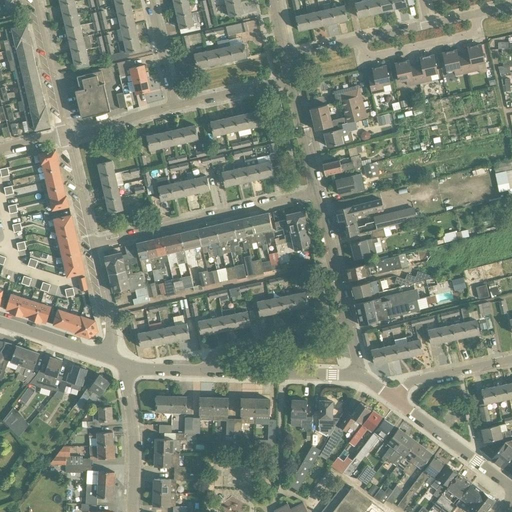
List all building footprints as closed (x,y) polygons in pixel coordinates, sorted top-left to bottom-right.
[(20,0),(0,0),(0,10),(1,10),(7,9),(9,9),(15,7),(22,6),(20,0)] [(207,0),(210,9),(216,7),(213,0),(207,0)] [(297,0),(291,0),(294,10),(299,9),(297,0)] [(379,0),(373,0),(367,1),(370,15),(382,12),(379,0)] [(392,0),(379,0),(382,12),(395,10),(392,0)] [(392,0),(395,10),(407,7),(405,0),(392,0)] [(188,1),(174,5),(177,17),(191,13),(188,1)] [(367,1),(355,4),(358,18),(370,15),(367,1)] [(77,14),(75,2),(61,5),(63,17),(77,14)] [(130,2),(116,5),(119,17),(133,14),(130,2)] [(241,2),(227,5),(230,17),(244,14),(241,2)] [(344,6),(332,9),(335,23),(348,20),(344,6)] [(332,9),(320,11),(323,26),(335,23),(332,9)] [(320,11),(308,14),(311,28),(323,26),(320,11)] [(193,24),(191,13),(177,17),(180,29),(186,27),(187,33),(195,31),(201,29),(199,23),(193,24)] [(80,26),(77,14),(63,17),(66,29),(80,26)] [(133,14),(119,17),(121,29),(135,26),(133,14)] [(311,28),(308,14),(296,17),(299,31),(311,28)] [(145,23),(137,25),(139,34),(147,33),(145,23)] [(5,29),(8,40),(29,35),(27,24),(5,29)] [(229,36),(243,33),(240,24),(227,27),(229,36)] [(69,41),(89,37),(89,36),(83,37),(80,26),(66,29),(69,41)] [(124,41),(138,38),(135,26),(121,29),(124,41)] [(29,35),(8,40),(3,41),(6,52),(31,46),(29,35)] [(187,36),(182,37),(185,50),(190,49),(187,36)] [(92,48),(89,37),(69,41),(72,53),(86,50),(86,49),(92,48)] [(138,38),(124,41),(118,43),(120,53),(114,54),(112,44),(107,45),(110,62),(130,57),(129,53),(141,50),(138,38)] [(230,46),(222,48),(222,44),(217,45),(221,63),(234,61),(230,46)] [(243,44),(230,46),(234,61),(246,58),(243,44)] [(205,47),(206,52),(209,66),(221,63),(217,45),(205,47)] [(487,72),(485,63),(481,45),(468,48),(469,55),(464,56),(467,73),(478,70),(479,74),(487,72)] [(31,46),(6,52),(9,62),(12,60),(12,61),(34,56),(31,46)] [(86,50),(72,53),(75,65),(89,62),(86,50)] [(456,75),(467,73),(464,56),(458,58),(456,51),(443,53),(447,71),(454,69),(456,75)] [(209,66),(206,52),(194,54),(197,69),(209,66)] [(34,56),(12,61),(15,71),(36,66),(34,56)] [(416,67),(420,83),(431,81),(430,75),(437,73),(433,56),(420,59),(422,66),(416,67)] [(130,60),(117,63),(120,78),(131,75),(133,81),(147,78),(144,65),(132,68),(130,60)] [(408,86),(420,83),(416,67),(410,68),(409,61),(395,64),(399,82),(407,80),(408,86)] [(36,66),(15,71),(17,81),(38,76),(36,66)] [(368,77),(372,94),(384,91),(383,85),(390,84),(386,66),(373,69),(374,76),(368,77)] [(76,91),(79,105),(103,99),(100,85),(105,84),(102,71),(78,79),(80,90),(76,91)] [(38,76),(17,81),(20,91),(41,86),(38,76)] [(150,92),(147,78),(133,81),(136,95),(150,92)] [(41,86),(20,91),(22,101),(18,102),(43,97),(41,86)] [(341,101),(345,114),(347,123),(356,121),(367,119),(361,96),(360,96),(358,87),(334,93),(336,102),(341,101)] [(120,109),(127,107),(123,93),(116,95),(120,109)] [(133,106),(130,94),(124,95),(127,107),(133,106)] [(43,97),(18,102),(21,112),(24,111),(24,112),(45,107),(43,97)] [(103,99),(79,105),(82,118),(110,111),(106,112),(103,99)] [(310,109),(315,131),(338,125),(347,123),(345,114),(342,115),(343,118),(333,120),(333,121),(331,121),(327,105),(310,109)] [(45,107),(24,112),(26,121),(23,122),(23,123),(48,117),(45,107)] [(247,114),(250,128),(262,125),(259,111),(247,114)] [(235,117),(238,131),(250,128),(247,114),(235,117)] [(389,114),(377,117),(380,126),(392,123),(389,114)] [(48,117),(23,123),(25,133),(50,127),(48,117)] [(223,119),(226,134),(238,131),(235,117),(223,119)] [(211,122),(214,136),(226,134),(223,119),(211,122)] [(338,125),(340,130),(324,134),(328,147),(353,141),(351,131),(358,129),(356,121),(347,123),(338,125)] [(186,142),(198,140),(195,126),(183,128),(186,142)] [(5,138),(11,137),(8,127),(2,129),(5,138)] [(171,131),(174,145),(186,142),(183,128),(171,131)] [(159,134),(162,148),(174,145),(171,131),(159,134)] [(147,137),(150,150),(162,148),(159,134),(147,137)] [(274,143),(269,145),(271,153),(269,155),(257,158),(262,179),(274,176),(272,168),(280,166),(274,143)] [(226,151),(225,145),(219,147),(209,149),(210,155),(226,151)] [(197,158),(210,155),(209,149),(196,153),(197,158)] [(40,154),(41,159),(42,163),(58,160),(56,150),(40,154)] [(211,157),(212,163),(224,160),(223,154),(211,157)] [(341,165),(340,160),(323,164),(325,175),(354,169),(354,168),(363,166),(360,155),(351,157),(352,163),(341,165)] [(257,158),(250,159),(245,160),(246,167),(250,181),(262,179),(257,158)] [(58,160),(42,163),(44,173),(59,169),(57,161),(58,160)] [(511,193),(511,160),(493,165),(495,173),(505,171),(509,189),(511,189),(511,193)] [(101,177),(115,174),(112,161),(98,165),(101,177)] [(246,167),(241,168),(239,161),(233,163),(234,170),(237,184),(250,181),(246,167)] [(376,162),(364,165),(365,167),(368,179),(380,176),(377,164),(376,162)] [(207,176),(202,177),(199,167),(192,169),(194,179),(198,193),(210,190),(207,176)] [(59,169),(44,173),(46,182),(61,179),(59,169)] [(234,170),(222,173),(225,187),(237,184),(234,170)] [(121,172),(115,174),(101,177),(103,189),(118,186),(124,184),(121,172)] [(143,173),(146,186),(151,185),(148,172),(143,173)] [(353,183),(352,177),(336,181),(339,195),(363,190),(361,182),(353,183)] [(61,179),(46,182),(47,187),(48,192),(64,188),(61,179)] [(198,193),(194,179),(182,182),(186,196),(198,193)] [(182,182),(170,185),(173,199),(186,196),(182,182)] [(170,185),(158,187),(161,201),(173,199),(170,185)] [(106,201),(120,198),(118,186),(103,189),(106,201)] [(64,188),(48,192),(50,201),(67,197),(66,197),(64,188)] [(67,197),(50,201),(52,210),(69,206),(67,197)] [(109,213),(123,210),(120,198),(106,201),(109,213)] [(410,221),(417,219),(414,207),(374,217),(375,222),(365,224),(365,225),(357,227),(354,216),(384,209),(382,200),(335,211),(339,228),(338,230),(338,232),(340,233),(342,238),(410,221)] [(276,227),(305,221),(303,211),(287,215),(288,220),(275,223),(276,227)] [(267,230),(273,229),(269,213),(260,215),(266,244),(270,243),(267,230)] [(251,217),(256,240),(260,239),(263,250),(267,249),(266,244),(260,215),(251,217)] [(71,216),(55,220),(57,229),(73,226),(71,216)] [(253,247),(252,244),(257,243),(256,240),(251,217),(242,219),(249,248),(253,247)] [(245,249),(249,248),(242,219),(233,221),(238,242),(243,241),(245,249)] [(224,223),(231,253),(235,252),(234,246),(239,245),(238,242),(233,221),(224,223)] [(284,230),(285,234),(307,229),(305,221),(276,227),(277,231),(284,230)] [(225,246),(227,254),(231,253),(224,223),(216,225),(221,247),(225,246)] [(218,255),(218,257),(222,256),(221,247),(216,225),(207,227),(213,257),(218,255)] [(73,226),(57,229),(59,239),(75,235),(73,226)] [(198,229),(204,253),(208,252),(209,258),(213,257),(207,227),(198,229)] [(372,239),(366,240),(351,244),(355,259),(377,253),(374,243),(378,242),(377,239),(385,237),(383,228),(370,232),(372,239)] [(203,253),(204,253),(198,229),(189,232),(196,261),(200,260),(198,252),(203,251),(203,253)] [(309,238),(307,229),(285,234),(286,239),(279,240),(279,238),(275,239),(276,246),(309,238)] [(458,240),(469,237),(467,230),(456,232),(456,231),(443,234),(444,241),(437,243),(438,245),(458,240)] [(187,263),(189,268),(197,266),(196,261),(189,232),(181,234),(187,263)] [(187,263),(181,234),(172,236),(179,265),(187,263)] [(75,235),(59,239),(61,248),(77,244),(75,235)] [(179,267),(179,265),(172,236),(163,238),(169,262),(170,270),(179,267)] [(163,238),(154,240),(161,269),(165,268),(164,263),(169,262),(163,238)] [(297,260),(287,262),(285,254),(296,251),(302,249),(303,250),(304,250),(304,249),(311,247),(309,238),(276,246),(278,252),(282,268),(283,271),(298,268),(297,260)] [(145,242),(150,263),(151,263),(154,281),(163,279),(161,269),(154,240),(145,242)] [(146,265),(150,263),(145,242),(136,244),(143,273),(147,272),(146,265)] [(77,244),(61,248),(63,257),(80,254),(77,244)] [(107,266),(136,259),(133,245),(125,246),(127,255),(122,256),(121,253),(105,257),(107,266)] [(269,254),(270,261),(273,270),(282,268),(278,252),(269,254)] [(80,254),(63,257),(66,267),(82,263),(80,254)] [(350,281),(367,277),(402,268),(408,266),(415,264),(412,254),(406,255),(347,269),(350,281)] [(131,265),(137,263),(136,259),(107,266),(109,275),(132,270),(131,265)] [(261,260),(252,262),(255,274),(255,275),(264,273),(264,272),(261,263),(261,260)] [(255,274),(252,262),(245,263),(248,276),(255,274)] [(82,263),(66,267),(66,270),(68,276),(84,272),(82,263)] [(238,280),(246,278),(243,264),(235,266),(238,278),(238,280)] [(238,278),(235,266),(226,268),(229,280),(238,278)] [(139,273),(133,274),(132,270),(109,275),(111,283),(140,277),(139,273)] [(211,284),(208,273),(208,271),(199,272),(199,274),(202,285),(202,286),(211,284)] [(220,282),(217,271),(208,273),(211,284),(220,282)] [(416,277),(425,280),(435,278),(418,271),(416,277)] [(193,287),(191,276),(190,273),(181,275),(182,277),(185,290),(194,288),(193,287)] [(407,274),(405,280),(414,283),(425,280),(416,277),(407,274)] [(146,285),(144,276),(140,277),(111,283),(113,293),(129,289),(130,293),(135,292),(137,298),(133,299),(134,305),(150,302),(149,298),(146,285)] [(185,290),(182,277),(173,279),(175,288),(176,292),(185,290)] [(397,277),(395,282),(404,286),(414,283),(405,280),(397,277)] [(88,289),(85,278),(78,279),(81,291),(88,289)] [(466,288),(464,278),(452,281),(454,291),(457,290),(458,293),(464,292),(463,289),(466,288)] [(382,286),(380,280),(351,287),(352,293),(382,286)] [(262,288),(261,282),(248,285),(249,291),(262,288)] [(158,296),(155,285),(155,283),(146,285),(149,298),(158,296)] [(167,294),(166,290),(164,283),(155,285),(158,296),(167,294)] [(490,297),(487,285),(476,288),(479,299),(490,297)] [(382,286),(352,293),(354,299),(383,291),(382,286)] [(177,295),(176,292),(175,288),(166,290),(167,294),(168,297),(177,295)] [(358,315),(417,300),(421,299),(418,289),(366,302),(357,304),(355,304),(358,315)] [(306,292),(294,295),(297,309),(309,306),(306,292)] [(16,314),(21,298),(17,297),(12,295),(7,311),(11,312),(11,313),(16,314)] [(294,295),(282,297),(284,311),(297,309),(294,295)] [(282,297),(269,300),(272,314),(284,311),(282,297)] [(26,317),(31,301),(21,298),(16,314),(22,316),(26,317)] [(272,314),(269,300),(257,302),(260,316),(272,314)] [(420,309),(417,300),(358,315),(360,326),(377,322),(377,319),(420,309)] [(36,321),(41,305),(31,301),(26,317),(30,318),(30,319),(36,321)] [(478,318),(491,315),(488,302),(476,305),(478,318)] [(45,323),(50,308),(41,305),(36,321),(41,322),(45,323)] [(462,311),(464,323),(467,337),(480,334),(477,320),(471,321),(468,307),(462,309),(462,311)] [(234,308),(226,310),(222,311),(223,317),(226,331),(238,328),(235,314),(234,308)] [(65,329),(70,313),(65,311),(59,309),(54,325),(65,329)] [(250,326),(247,312),(235,314),(238,328),(250,326)] [(80,316),(76,314),(70,313),(65,329),(76,332),(82,316),(81,315),(80,316)] [(223,317),(217,318),(216,314),(210,315),(211,319),(213,333),(226,331),(223,317)] [(82,316),(76,332),(76,334),(90,338),(98,331),(95,321),(93,322),(93,320),(82,316)] [(432,316),(420,319),(422,325),(434,322),(432,316)] [(186,324),(185,318),(175,320),(172,320),(174,327),(177,341),(189,338),(186,324)] [(211,319),(198,322),(201,336),(213,333),(211,319)] [(420,319),(411,322),(412,327),(415,327),(422,325),(420,319)] [(487,323),(486,323),(486,321),(479,322),(480,325),(479,325),(481,333),(489,331),(487,323)] [(464,323),(452,325),(455,339),(467,337),(464,323)] [(415,327),(418,340),(420,339),(425,338),(422,325),(415,327)] [(452,325),(440,328),(443,342),(455,339),(452,325)] [(174,327),(162,329),(165,343),(177,341),(174,327)] [(440,328),(428,330),(431,345),(443,342),(440,328)] [(165,343),(162,329),(150,332),(153,346),(165,343)] [(153,346),(150,332),(138,334),(141,348),(153,346)] [(423,354),(420,339),(418,340),(412,341),(411,335),(409,336),(407,336),(408,342),(411,356),(423,354)] [(0,363),(9,350),(13,344),(5,343),(0,342),(0,363)] [(408,342),(396,345),(399,359),(411,356),(408,342)] [(396,345),(383,348),(387,362),(399,359),(396,345)] [(15,374),(19,375),(28,350),(22,348),(22,347),(19,346),(18,346),(17,346),(15,352),(9,350),(0,363),(0,379),(2,381),(6,371),(5,371),(9,361),(11,361),(11,362),(18,365),(15,374)] [(387,362),(383,348),(371,350),(374,364),(387,362)] [(32,372),(32,370),(34,370),(40,354),(38,353),(37,353),(35,352),(34,352),(28,350),(19,375),(23,376),(24,376),(28,377),(24,381),(29,384),(37,374),(32,372)] [(50,357),(45,372),(40,387),(51,390),(55,377),(58,377),(63,361),(50,357)] [(53,397),(57,398),(61,400),(67,384),(71,385),(71,388),(80,391),(81,386),(87,369),(86,369),(86,368),(81,366),(81,367),(74,365),(72,373),(70,373),(67,383),(61,381),(59,390),(53,397)] [(101,396),(110,383),(100,375),(90,388),(89,387),(75,405),(81,409),(89,398),(90,399),(95,403),(101,396)] [(494,387),(497,402),(509,399),(506,385),(494,387)] [(485,404),(486,404),(497,402),(494,387),(481,390),(485,404)] [(156,412),(172,412),(172,397),(157,396),(156,412)] [(186,397),(172,397),(172,412),(186,413),(186,397)] [(214,420),(214,398),(200,398),(200,418),(193,418),(192,430),(185,430),(184,434),(187,434),(200,434),(200,420),(214,420)] [(214,398),(214,420),(227,421),(226,435),(234,435),(234,419),(228,419),(228,415),(228,399),(214,398)] [(255,416),(256,399),(242,399),(241,415),(242,415),(242,419),(234,419),(234,435),(239,435),(239,423),(247,424),(247,416),(255,416)] [(256,399),(255,416),(269,416),(270,400),(256,399)] [(307,401),(292,400),(291,418),(302,418),(301,430),(311,430),(312,417),(306,417),(307,401)] [(339,418),(332,418),(332,402),(327,401),(326,400),(323,400),(322,401),(321,401),(320,419),(319,419),(318,432),(328,438),(330,436),(333,430),(335,426),(339,418)] [(350,413),(340,428),(344,431),(346,432),(354,419),(361,424),(371,410),(370,409),(371,408),(365,404),(364,405),(360,403),(352,414),(350,413)] [(93,405),(94,414),(93,414),(93,421),(88,422),(88,428),(101,427),(101,422),(112,421),(112,407),(99,408),(99,405),(93,405)] [(483,425),(490,424),(487,407),(480,408),(483,425)] [(382,417),(373,411),(352,438),(349,442),(354,446),(357,441),(358,442),(368,428),(372,431),(382,417)] [(7,426),(18,439),(27,428),(15,417),(7,426)] [(185,418),(185,430),(192,430),(193,418),(185,418)] [(384,419),(355,458),(359,461),(368,449),(370,450),(380,436),(383,439),(394,425),(384,419)] [(509,437),(510,440),(511,439),(511,432),(511,433),(510,431),(507,431),(505,424),(482,429),(485,442),(509,437)] [(159,425),(159,433),(171,433),(172,426),(159,425)] [(339,428),(335,426),(333,430),(330,436),(331,437),(320,456),(327,460),(344,431),(339,428)] [(398,429),(388,443),(392,446),(384,456),(388,460),(407,435),(398,429)] [(98,438),(98,445),(114,445),(113,432),(89,433),(89,439),(98,438)] [(187,434),(184,434),(176,434),(176,440),(155,439),(155,453),(177,453),(180,453),(180,440),(187,440),(187,434)] [(397,466),(415,441),(407,435),(388,460),(397,466)] [(505,442),(491,459),(503,469),(511,457),(511,439),(510,440),(505,442)] [(397,466),(405,472),(423,448),(415,441),(397,466)] [(114,445),(98,445),(90,446),(91,460),(114,458),(114,445)] [(289,486),(298,491),(313,464),(321,451),(312,446),(304,459),(289,486)] [(423,448),(405,472),(410,476),(418,466),(422,468),(432,454),(423,448)] [(154,467),(175,468),(175,473),(186,474),(186,467),(177,467),(177,453),(155,453),(154,467)] [(66,456),(56,456),(50,465),(66,465),(66,456)] [(66,465),(82,465),(83,456),(70,456),(66,456),(66,465)] [(338,457),(331,466),(342,474),(343,472),(349,465),(351,463),(353,460),(347,456),(343,460),(338,457)] [(411,500),(410,499),(429,474),(434,477),(444,463),(443,461),(440,459),(438,459),(435,456),(397,506),(403,510),(411,500)] [(351,463),(349,465),(343,472),(349,477),(356,467),(351,463)] [(82,465),(66,465),(66,473),(82,473),(82,465)] [(371,480),(367,477),(373,469),(367,465),(357,478),(367,486),(371,480)] [(442,482),(436,490),(442,494),(458,473),(448,466),(439,480),(442,482)] [(87,484),(90,484),(99,484),(114,485),(114,472),(87,471),(87,484)] [(442,494),(441,495),(452,503),(455,505),(472,483),(458,473),(442,494)] [(177,481),(176,480),(174,480),(154,479),(154,493),(176,494),(176,485),(177,481)] [(450,505),(452,503),(441,495),(438,498),(436,501),(436,502),(449,511),(484,511),(494,500),(482,491),(472,483),(455,505),(458,507),(455,509),(450,505)] [(97,505),(97,498),(113,499),(114,485),(99,484),(90,484),(87,484),(86,504),(97,505)] [(373,485),(368,492),(374,496),(379,490),(373,485)] [(364,511),(372,503),(352,487),(349,491),(342,486),(321,511),(364,511)] [(397,486),(386,500),(392,505),(403,490),(397,486)] [(438,498),(441,495),(442,494),(436,490),(433,494),(438,498)] [(170,507),(174,507),(175,507),(175,506),(175,501),(178,499),(178,496),(176,495),(176,494),(154,493),(153,507),(170,507)] [(307,511),(303,503),(290,509),(287,502),(286,502),(287,505),(274,511),(307,511)] [(432,507),(439,511),(449,511),(436,502),(432,507)]
